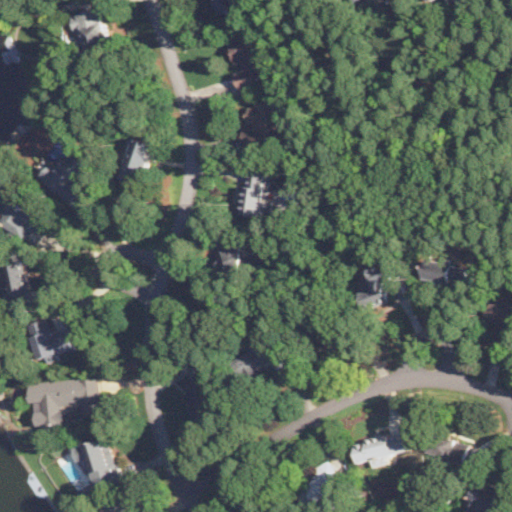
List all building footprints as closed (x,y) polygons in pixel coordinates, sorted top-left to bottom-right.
[(241,0),(218,0),(221,13),(243,9),(241,0)] [(93,52),(114,48),(105,6),(76,12),(83,46),(91,44),(93,52)] [(261,30),(229,39),(241,87),(274,79),(261,30)] [(246,125),(247,143),(284,142),(282,99),(252,100),(254,125),(246,125)] [(159,142),(138,135),(125,176),(146,183),(159,142)] [(78,204),(92,188),(83,181),(99,162),(78,143),(48,177),(78,204)] [(266,215),(273,171),(251,167),(244,211),(266,215)] [(0,219),(0,221),(40,243),(47,229),(33,221),(44,200),(18,186),(0,219)] [(247,279),(251,259),(269,263),(273,245),(229,235),(220,273),(247,279)] [(471,286),(475,265),(432,257),(428,278),(471,286)] [(392,300),(385,280),(404,274),(399,258),(364,269),(370,288),(361,291),(367,308),(392,300)] [(9,262),(14,302),(35,299),(30,259),(9,262)] [(507,342),(511,335),(511,301),(502,294),(487,314),(501,325),(495,333),(507,342)] [(334,340),(345,336),(336,306),(297,318),(304,340),(332,331),(334,340)] [(44,360),(78,351),(71,325),(50,331),(48,322),(34,326),(44,360)] [(273,368),(277,376),(294,368),(279,336),(266,342),(263,336),(250,342),(255,351),(237,359),(247,380),(273,368)] [(190,375),(198,416),(221,412),(213,371),(190,375)] [(36,381),(39,432),(68,430),(66,405),(85,404),(86,414),(104,413),(102,377),(36,381)] [(361,460),(411,451),(407,429),(357,439),(361,460)] [(473,443),(437,431),(431,450),(467,462),(473,443)] [(89,460),(96,489),(124,482),(112,436),(76,446),(80,462),(89,460)] [(315,508),(348,494),(333,458),(309,469),(316,486),(307,489),(315,508)] [(511,508),(511,483),(476,483),(477,509),(511,508)] [(143,511),(135,495),(105,510),(105,511),(143,511)]
